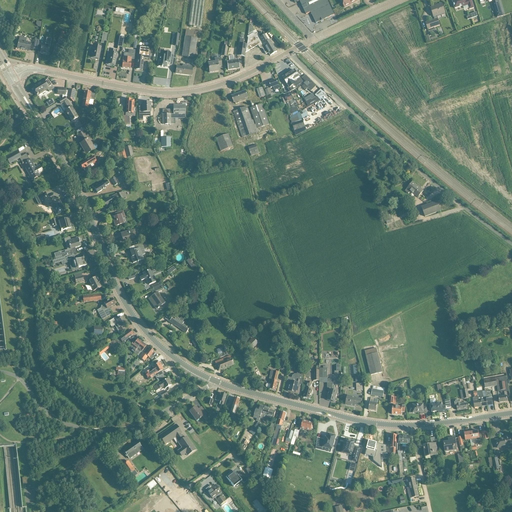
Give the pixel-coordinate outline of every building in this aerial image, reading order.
[(201,27),(204,0),(191,0),(189,26),(201,27)] [(334,15),(327,0),(293,0),(295,3),(300,1),(306,15),(311,12),(316,24),(334,15)] [(456,0),(453,2),(455,9),(463,6),(463,7),(468,5),(470,9),(474,8),(470,0),(466,1),(465,0),(456,0)] [(500,0),(492,0),(497,18),(505,15),(500,0)] [(445,13),(444,9),(442,4),(430,8),(433,17),(434,17),(435,20),(425,23),(428,30),(440,25),(437,19),(436,16),(445,13)] [(194,58),(198,32),(186,30),(182,57),(194,58)] [(267,41),(264,35),(262,32),(258,35),(257,33),(255,35),(253,33),(247,37),(248,39),(246,53),(258,45),(260,48),(262,49),(266,54),(268,53),(270,56),(276,52),(269,40),(267,41)] [(19,41),(17,49),(29,51),(31,43),(26,42),(26,39),(19,37),(19,41)] [(240,39),(239,43),(237,56),(244,57),(246,44),(243,44),(244,40),(240,39)] [(48,55),(51,42),(46,41),(45,46),(42,46),(40,54),(48,55)] [(59,58),(61,51),(57,50),(58,45),(55,44),(53,56),(59,58)] [(92,46),(90,58),(91,58),(91,59),(95,60),(95,59),(98,60),(101,45),(98,44),(97,47),(92,46)] [(148,57),(149,47),(139,46),(136,69),(142,70),(143,61),(144,61),(144,57),(147,57),(148,57)] [(111,66),(114,66),(117,50),(114,49),(114,52),(109,51),(106,65),(107,65),(107,66),(111,66)] [(130,69),(131,59),(134,59),(135,51),(129,50),(128,58),(123,58),(122,68),(130,69)] [(159,61),(158,67),(166,68),(167,61),(170,62),(171,53),(163,52),(163,56),(160,56),(159,56),(158,61),(159,61)] [(228,56),(229,61),(226,61),(228,70),(239,68),(238,60),(234,60),(233,56),(228,56)] [(218,71),(218,67),(221,66),(220,58),(214,59),(215,62),(208,63),(209,73),(218,71)] [(191,76),(193,66),(183,64),(182,67),(176,66),(175,73),(191,76)] [(302,82),(295,71),(283,78),(289,88),(288,88),(290,92),(297,88),(296,86),(302,82)] [(313,83),(305,76),(301,78),(305,82),(303,84),(308,88),(311,86),(313,83)] [(54,89),(50,83),(48,80),(44,82),(44,81),(36,86),(37,87),(33,89),(37,95),(47,89),(49,92),(54,89)] [(277,80),(269,83),(271,88),(274,87),(275,90),(276,89),(279,88),(277,80)] [(265,96),(262,87),(257,89),(260,98),(265,96)] [(67,96),(68,91),(66,91),(66,89),(58,89),(58,95),(63,95),(63,99),(65,98),(67,96)] [(73,102),(75,91),(68,90),(68,91),(67,96),(73,102)] [(245,99),(248,98),(246,91),(232,96),(234,103),(235,103),(236,104),(246,100),(245,99)] [(94,100),(95,94),(91,93),(84,92),(82,107),(88,108),(89,104),(93,105),(94,100)] [(293,101),(291,93),(284,94),(287,102),(293,101)] [(309,108),(319,102),(316,97),(306,103),(309,108)] [(70,106),(65,98),(63,99),(59,101),(61,104),(64,102),(68,109),(65,111),(71,121),(78,117),(70,105),(70,106)] [(295,108),(293,101),(287,102),(289,110),(295,108)] [(151,116),(150,103),(142,103),(142,109),(139,109),(139,107),(139,120),(143,120),(143,117),(151,116)] [(257,129),(269,124),(262,104),(250,108),(256,124),(255,125),(253,120),(252,120),(247,107),(233,112),(242,138),(250,135),(250,138),(253,137),(252,135),(258,132),(257,129)] [(173,114),(163,115),(163,125),(171,125),(171,117),(185,117),(185,105),(173,106),(173,114)] [(303,120),(292,124),(296,136),(306,131),(303,120)] [(87,130),(77,135),(82,143),(80,144),(86,155),(95,149),(97,148),(97,147),(96,145),(95,145),(94,145),(94,144),(93,142),(92,142),(90,142),(89,140),(92,138),(87,130)] [(43,171),(40,166),(35,168),(30,160),(29,160),(26,154),(21,157),(17,151),(6,157),(10,164),(19,158),(22,164),(21,165),(22,168),(24,167),(29,176),(28,177),(30,181),(37,177),(36,175),(43,171)] [(90,165),(96,161),(93,156),(80,164),(83,169),(84,169),(85,171),(92,168),(90,165)] [(124,174),(119,177),(123,183),(128,180),(124,174)] [(119,183),(118,180),(117,181),(115,177),(111,180),(115,186),(119,183)] [(105,188),(105,187),(109,184),(107,180),(94,188),(97,193),(105,188)] [(407,189),(405,191),(408,194),(410,192),(418,198),(423,191),(417,186),(416,187),(412,183),(407,189)] [(123,192),(122,192),(117,195),(116,194),(103,202),(106,208),(113,203),(112,201),(118,198),(120,201),(126,197),(123,192)] [(64,211),(61,204),(60,204),(59,201),(49,198),(48,199),(45,193),(36,198),(39,205),(43,203),(47,204),(47,206),(48,206),(49,208),(50,209),(51,208),(52,207),(53,208),(57,214),(64,211)] [(441,211),(437,202),(421,208),(425,217),(441,211)] [(124,224),(122,218),(125,217),(123,211),(115,214),(116,217),(112,218),(115,227),(124,224)] [(72,229),(71,225),(69,218),(61,221),(60,218),(51,220),(53,227),(57,226),(59,231),(68,229),(68,230),(72,229)] [(138,240),(135,230),(121,234),(123,242),(128,240),(129,243),(138,240)] [(81,246),(79,243),(80,242),(79,239),(78,239),(72,241),(71,238),(68,239),(69,241),(68,242),(71,251),(61,254),(62,257),(77,253),(75,248),(81,246)] [(148,248),(147,245),(146,242),(135,245),(137,249),(130,252),(132,257),(131,257),(133,263),(144,259),(142,255),(145,254),(144,250),(148,248)] [(75,261),(73,255),(65,257),(52,260),(53,265),(61,262),(62,265),(67,263),(70,271),(86,265),(85,261),(86,261),(85,257),(75,261)] [(156,282),(152,272),(157,270),(156,266),(150,268),(150,270),(144,273),(145,276),(140,278),(141,281),(147,278),(149,284),(149,285),(156,282)] [(101,287),(96,277),(89,281),(91,285),(90,285),(93,292),(101,287)] [(153,296),(148,299),(152,304),(152,303),(156,309),(156,310),(163,304),(166,303),(158,292),(163,290),(162,287),(151,292),(153,296)] [(101,300),(100,294),(83,296),(84,302),(101,300)] [(111,315),(109,312),(111,310),(110,311),(109,310),(110,309),(109,308),(115,305),(112,299),(104,303),(105,304),(101,306),(101,308),(101,310),(98,312),(102,320),(111,315)] [(180,319),(172,313),(168,318),(167,317),(165,319),(179,329),(186,333),(188,330),(186,328),(187,327),(183,324),(184,322),(183,321),(184,320),(181,318),(180,319)] [(126,325),(122,317),(117,320),(115,317),(108,322),(109,322),(107,323),(108,326),(110,325),(112,327),(115,326),(119,334),(126,330),(124,326),(126,325)] [(102,336),(103,328),(94,327),(93,335),(102,336)] [(126,340),(133,335),(130,330),(124,335),(124,334),(110,343),(107,345),(111,350),(113,348),(114,349),(122,342),(124,343),(126,341),(126,340)] [(253,337),(245,345),(251,351),(259,343),(253,337)] [(134,353),(142,343),(137,339),(135,342),(133,340),(127,347),(134,353)] [(142,352),(146,346),(142,343),(134,353),(137,355),(141,351),(142,352)] [(154,357),(152,355),(154,352),(149,348),(147,351),(146,350),(143,353),(139,358),(144,362),(148,357),(152,360),(154,357)] [(365,351),(371,375),(382,373),(377,348),(365,351)] [(234,365),(230,356),(215,362),(218,371),(234,365)] [(161,371),(163,370),(159,363),(152,367),(154,369),(152,370),(152,371),(150,373),(149,371),(144,373),(148,380),(155,376),(158,382),(164,377),(161,371)] [(302,390),(303,369),(303,367),(297,367),(297,374),(295,374),(293,376),(292,378),(288,377),(287,380),(291,381),(288,392),(299,394),(301,388),(302,388),(302,390)] [(276,391),(278,382),(277,381),(279,372),(271,370),(269,380),(269,384),(268,384),(267,384),(266,385),(266,386),(267,387),(268,388),(270,388),(270,389),(276,391)] [(147,378),(141,371),(134,378),(139,384),(147,378)] [(501,390),(498,391),(498,397),(499,403),(507,402),(506,390),(509,390),(507,376),(499,377),(501,390)] [(496,378),(484,380),(485,388),(489,387),(497,386),(496,378)] [(164,389),(171,385),(168,379),(154,387),(156,391),(163,387),(164,389)] [(335,402),(338,391),(334,390),(334,388),(333,388),(333,379),(327,379),(327,390),(329,390),(328,392),(329,392),(327,400),(335,402)] [(311,394),(313,394),(313,392),(312,391),(313,390),(311,389),(313,383),(308,381),(304,398),(306,398),(307,399),(308,400),(309,399),(310,399),(311,394)] [(383,397),(384,392),(372,389),(371,395),(383,397)] [(483,397),(482,390),(476,391),(478,403),(481,403),(481,407),(487,406),(486,397),(483,397)] [(478,403),(476,391),(473,392),(474,398),(473,398),(474,408),(481,407),(481,403),(478,403)] [(493,405),(491,394),(488,394),(487,391),(485,391),(486,397),(487,406),(493,405)] [(220,414),(225,400),(226,395),(221,393),(219,397),(216,396),(215,400),(218,401),(216,407),(217,408),(215,413),(220,414)] [(360,406),(361,399),(357,398),(357,397),(348,395),(346,405),(354,407),(355,405),(360,406)] [(230,411),(227,418),(233,420),(237,407),(240,399),(234,397),(230,411)] [(376,411),(378,400),(371,398),(369,410),(376,411)] [(430,400),(431,403),(432,412),(441,411),(441,413),(446,412),(445,407),(442,407),(442,402),(436,403),(435,399),(430,400)] [(468,409),(467,403),(460,404),(460,400),(454,400),(455,405),(456,405),(457,410),(468,409)] [(427,413),(426,407),(424,407),(423,404),(413,404),(413,405),(409,405),(410,413),(413,413),(423,413),(423,414),(427,413)] [(405,412),(405,405),(402,405),(402,406),(392,406),(392,414),(401,415),(401,412),(405,412)] [(254,415),(254,418),(257,419),(257,421),(259,422),(260,420),(260,418),(261,417),(262,414),(263,414),(265,407),(260,406),(260,408),(257,408),(255,415),(254,415)] [(210,419),(203,410),(200,413),(196,407),(192,409),(193,410),(190,412),(190,411),(189,412),(196,421),(203,417),(206,421),(210,419)] [(261,417),(260,418),(267,420),(269,419),(270,416),(274,418),(276,412),(270,410),(270,409),(265,407),(263,414),(262,414),(261,417)] [(284,421),(286,413),(281,412),(271,445),(275,446),(282,426),(283,421),(284,421)] [(311,431),(313,423),(303,421),(301,428),(311,431)] [(196,450),(186,437),(184,439),(181,434),(181,433),(176,425),(159,436),(165,445),(176,437),(178,435),(182,440),(179,442),(178,443),(182,448),(178,451),(182,456),(186,453),(187,456),(196,450)] [(258,429),(253,426),(249,432),(254,435),(258,429)] [(295,429),(291,444),(294,445),(296,437),(297,437),(299,431),(295,429)] [(479,439),(478,431),(471,432),(473,443),(477,443),(476,439),(479,439)] [(473,443),(471,432),(464,433),(465,441),(470,440),(471,446),(470,447),(471,451),(475,450),(474,446),(473,446),(473,443)] [(355,441),(356,436),(347,433),(346,437),(343,437),(340,445),(344,446),(343,447),(353,449),(353,448),(355,448),(353,455),(359,456),(362,442),(357,441),(355,441)] [(317,439),(316,448),(323,450),(324,447),(332,449),(333,445),(334,445),(335,441),(334,441),(335,436),(329,435),(328,438),(326,438),(325,442),(317,439)] [(396,448),(397,436),(391,435),(390,453),(391,456),(395,456),(396,463),(399,462),(400,474),(404,474),(401,451),(396,451),(396,448)] [(409,444),(410,436),(400,436),(399,451),(402,451),(402,453),(405,453),(405,447),(406,447),(407,446),(407,444),(409,444)] [(511,445),(511,444),(511,436),(509,437),(509,436),(504,437),(504,438),(495,440),(497,448),(506,446),(506,447),(511,446),(511,445)] [(457,451),(455,437),(450,438),(451,441),(444,442),(445,453),(457,451)] [(135,454),(134,452),(141,448),(136,441),(132,444),(123,450),(129,459),(136,454),(135,454)] [(367,450),(366,453),(372,455),(371,458),(372,459),(378,460),(379,445),(373,443),(373,442),(369,441),(369,444),(367,450)] [(437,455),(436,444),(423,446),(425,457),(437,455)] [(269,479),(278,452),(272,450),(263,478),(269,479)] [(502,470),(499,456),(492,457),(495,472),(502,470)] [(135,471),(128,461),(121,465),(123,469),(122,470),(124,473),(126,472),(131,479),(135,476),(132,472),(135,471)] [(248,468),(245,470),(251,478),(254,475),(248,468)] [(241,480),(245,477),(241,473),(237,476),(233,471),(231,473),(231,472),(230,473),(231,473),(228,475),(228,474),(228,475),(226,477),(234,487),(233,486),(241,481),(241,480)] [(158,484),(154,479),(147,485),(150,490),(158,484)] [(419,496),(415,479),(413,479),(412,479),(407,481),(408,481),(409,483),(407,483),(408,486),(407,487),(410,499),(419,496)] [(211,485),(206,489),(207,491),(213,499),(215,498),(220,505),(225,511),(233,511),(225,501),(226,501),(222,496),(223,495),(215,485),(212,487),(211,485)] [(179,511),(181,511),(193,502),(186,493),(169,507),(172,511),(175,511),(178,510),(179,511)]
